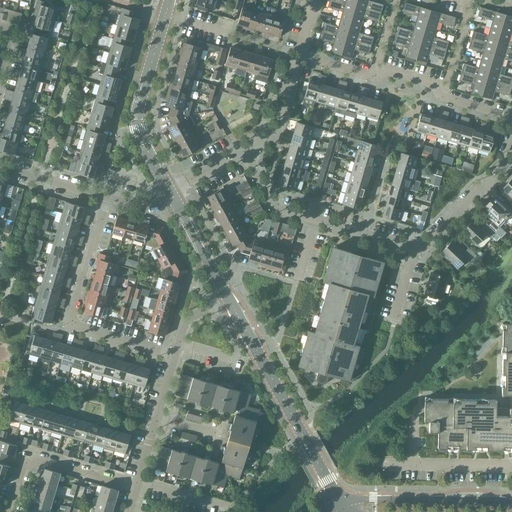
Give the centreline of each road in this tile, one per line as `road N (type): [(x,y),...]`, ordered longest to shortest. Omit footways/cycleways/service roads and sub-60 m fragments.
road 1 (residential): [(511,140),(506,159),(421,248),(274,207),(242,151)]
road 2 (tertiary): [(340,506),(227,298)]
road 3 (residential): [(173,353),(76,322),(72,313),(107,198)]
road 4 (residential): [(511,118),(440,96),(432,82),(299,56)]
road 5 (tertiary): [(168,191),(138,121),(170,0)]
road 6 (residential): [(135,485),(25,453),(8,511)]
road 7 (tertiary): [(511,503),(369,499),(340,506)]
road 8 (residential): [(173,353),(135,485)]
road 9 (tertiary): [(227,298),(168,191)]
road 10 (residential): [(242,151),(279,132),(299,56)]
